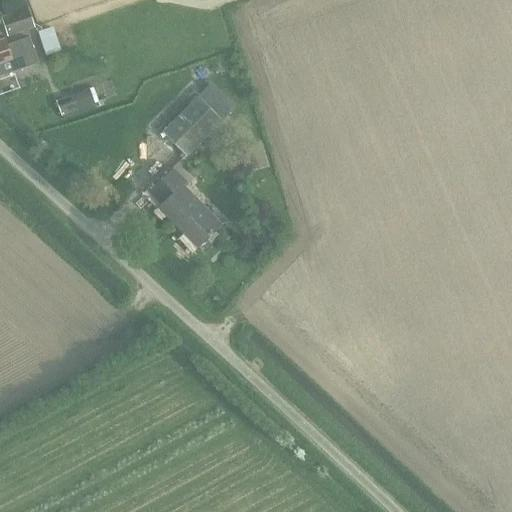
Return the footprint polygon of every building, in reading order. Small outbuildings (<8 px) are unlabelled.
[(23,0),(0,0),(0,19),(27,10),(23,0)] [(3,39),(0,39),(0,75),(37,62),(28,38),(5,46),(3,39)] [(197,97),(162,131),(185,155),(220,120),(235,104),(212,82),(197,97)] [(74,94),(79,108),(93,103),(88,89),(74,94)] [(260,145),(246,150),(250,164),(264,159),(260,145)] [(181,185),(184,182),(171,169),(148,192),(160,204),(157,207),(196,246),(219,224),(181,185)]
